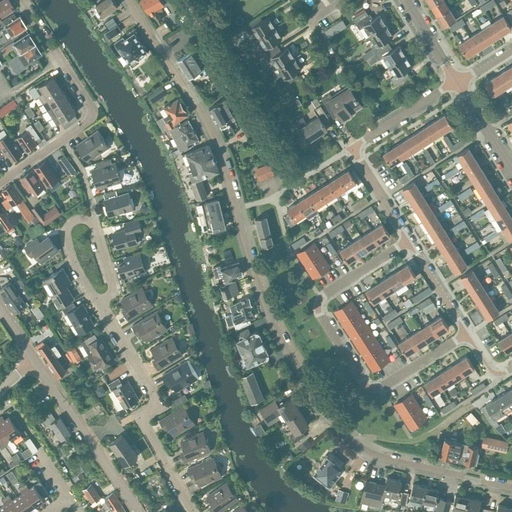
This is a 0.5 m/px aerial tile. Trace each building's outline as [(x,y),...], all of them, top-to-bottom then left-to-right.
[(8,0),(1,0),(0,1),(0,20),(2,19),(0,17),(14,8),(8,0)] [(102,0),(96,4),(97,6),(103,15),(111,10),(118,6),(114,0),(102,0)] [(155,10),(164,4),(161,0),(140,0),(149,13),(150,12),(151,15),(152,15),(153,16),(155,14),(155,13),(156,12),(155,10)] [(439,0),(431,5),(437,15),(450,8),(446,2),(448,0),(439,0)] [(482,12),(496,4),(493,0),(490,0),(480,7),(482,12)] [(437,15),(444,26),(456,18),(450,8),(437,15)] [(353,18),(356,23),(355,23),(359,30),(364,27),(369,36),(386,25),(379,14),(372,19),(369,14),(368,15),(365,10),(353,18)] [(2,20),(0,21),(0,29),(6,26),(7,28),(12,35),(25,26),(18,16),(16,18),(15,17),(13,13),(2,20)] [(184,14),(180,17),(183,22),(188,19),(184,14)] [(503,14),(492,21),(500,34),(511,27),(503,14)] [(260,16),(249,23),(252,27),(254,31),(259,38),(266,33),(276,27),(269,16),(262,20),(260,16)] [(462,18),(449,27),(451,31),(465,23),(462,18)] [(106,23),(109,29),(114,26),(110,20),(106,23)] [(218,23),(226,36),(232,32),(225,20),(218,23)] [(481,28),(480,29),(489,42),(499,35),(500,35),(500,34),(492,21),(491,22),(481,28)] [(106,31),(105,32),(109,37),(121,30),(117,25),(117,24),(114,26),(109,29),(106,31)] [(384,27),(369,36),(373,42),(371,47),(372,48),(372,50),(375,54),(389,45),(386,41),(393,36),(386,25),(384,27)] [(266,33),(259,38),(264,47),(260,50),(264,56),(275,49),(272,44),(275,42),(282,38),(276,27),(266,33)] [(480,29),(469,36),(478,49),(489,42),(480,29)] [(3,54),(12,48),(18,54),(11,58),(34,43),(33,42),(34,40),(32,38),(30,37),(28,33),(1,50),(3,54)] [(137,57),(146,51),(145,50),(145,48),(144,45),(141,44),(134,33),(122,42),(121,39),(116,42),(124,56),(125,56),(129,62),(131,62),(132,66),(139,61),(137,57)] [(467,56),(478,49),(469,36),(468,34),(463,37),(464,39),(458,43),(467,56)] [(9,63),(15,73),(27,66),(25,63),(41,53),(40,52),(40,50),(39,48),(37,47),(34,43),(11,58),(7,61),(5,63),(6,65),(9,63)] [(383,57),(389,66),(406,56),(399,45),(392,50),(389,45),(375,54),(379,60),(383,57)] [(265,57),(260,61),(262,65),(268,61),(272,59),(278,68),(295,58),(288,47),(281,51),(278,53),(275,49),(264,56),(265,57)] [(177,61),(189,78),(204,69),(204,68),(209,65),(198,48),(193,51),(193,50),(177,61)] [(372,48),(367,52),(370,57),(375,54),(372,50),(372,48)] [(391,78),(392,81),(390,82),(392,86),(394,84),(395,85),(409,75),(406,71),(412,67),(406,56),(389,66),(395,76),(391,78)] [(301,68),(295,58),(278,68),(284,77),(279,80),(283,86),(298,77),(295,72),(301,68)] [(496,75),(504,89),(511,83),(511,75),(507,68),(496,75)] [(16,75),(8,80),(12,86),(20,81),(16,75)] [(484,83),(493,96),(504,89),(496,75),(484,83)] [(39,86),(34,89),(38,96),(43,93),(57,84),(53,77),(39,86)] [(57,84),(38,96),(43,103),(62,91),(57,84)] [(352,113),(362,106),(349,86),(331,97),(330,94),(322,99),(333,117),(338,114),(342,120),(352,113)] [(62,91),(43,103),(44,105),(47,110),(52,107),(67,98),(63,92),(62,91)] [(316,97),(311,100),(315,107),(321,104),(316,97)] [(52,107),(47,110),(52,117),(57,114),(71,105),(67,98),(52,107)] [(165,123),(169,129),(181,123),(179,120),(188,114),(178,98),(164,107),(168,113),(162,117),(166,123),(165,123)] [(298,98),(288,105),(291,110),(301,103),(298,98)] [(14,99),(5,105),(9,110),(18,105),(14,99)] [(218,125),(219,124),(222,128),(227,124),(225,121),(228,119),(230,123),(235,120),(233,116),(234,116),(224,99),(219,102),(209,108),(218,125)] [(57,114),(52,117),(52,118),(53,119),(56,125),(61,122),(70,116),(71,116),(75,122),(78,120),(74,113),(76,113),(71,106),(71,105),(57,114)] [(294,122),(298,129),(306,142),(327,129),(322,122),(328,118),(320,105),(313,110),(318,116),(307,123),(303,117),(294,122)] [(435,120),(443,131),(452,125),(445,114),(435,120)] [(171,128),(169,129),(179,148),(180,151),(189,147),(194,144),(193,141),(197,139),(198,138),(190,121),(189,120),(189,119),(181,123),(177,125),(174,127),(171,128)] [(425,127),(424,127),(431,138),(432,138),(443,131),(435,120),(425,127)] [(28,130),(17,137),(26,151),(37,144),(34,140),(35,140),(40,136),(39,136),(31,124),(26,127),(28,130)] [(424,127),(414,134),(421,145),(431,138),(424,127)] [(93,157),(108,147),(103,140),(104,140),(98,131),(82,141),(83,143),(78,147),(86,159),(92,155),(93,157)] [(13,161),(23,154),(9,133),(0,139),(0,157),(0,158),(7,153),(13,161)] [(404,140),(411,151),(421,145),(414,134),(404,140)] [(453,149),(454,151),(464,144),(461,139),(453,145),(447,135),(443,137),(451,150),(453,149)] [(404,140),(393,147),(401,158),(411,151),(404,140)] [(217,172),(218,168),(214,158),(215,158),(212,152),(211,152),(210,146),(207,145),(186,153),(192,170),(189,171),(195,187),(192,188),(197,200),(207,196),(201,179),(217,172)] [(383,153),(390,165),(401,158),(393,147),(383,153)] [(430,164),(434,161),(426,148),(422,151),(430,164)] [(456,155),(460,161),(455,164),(456,166),(450,170),(453,174),(464,167),(464,168),(463,165),(474,158),(468,148),(456,155)] [(58,159),(69,175),(75,170),(64,155),(58,159)] [(421,158),(417,160),(421,168),(424,166),(425,165),(424,164),(421,158)] [(474,158),(463,165),(464,168),(469,176),(481,169),(474,158)] [(116,163),(112,164),(110,159),(106,160),(95,163),(96,169),(92,170),(97,187),(121,180),(118,170),(119,170),(118,168),(117,168),(116,163)] [(35,168),(45,184),(47,186),(59,179),(46,160),(35,168)] [(261,180),(274,175),(270,164),(257,168),(261,180)] [(481,169),(469,176),(470,177),(476,187),(488,180),(481,169)] [(20,178),(29,191),(32,189),(35,193),(44,187),(32,170),(20,178)] [(338,176),(348,192),(359,185),(357,182),(356,182),(349,170),(338,176)] [(398,179),(398,180),(401,184),(410,179),(407,173),(398,179)] [(329,182),(337,195),(340,193),(342,196),(348,192),(338,176),(329,182)] [(430,183),(433,187),(440,183),(437,178),(430,183)] [(488,180),(476,187),(477,188),(483,198),(494,190),(488,180)] [(414,181),(402,188),(409,199),(420,192),(414,181)] [(319,188),(326,201),(337,195),(329,182),(319,188)] [(427,191),(433,187),(430,183),(424,186),(427,191)] [(8,197),(2,201),(7,209),(12,206),(13,205),(17,203),(22,209),(29,221),(31,220),(35,217),(32,213),(22,199),(12,184),(3,190),(8,197)] [(470,187),(463,191),(467,195),(473,191),(470,187)] [(308,195),(316,208),(326,201),(319,188),(308,195)] [(130,202),(132,201),(131,200),(130,200),(128,193),(118,196),(116,190),(103,194),(110,215),(132,209),(130,202)] [(494,190),(483,198),(489,207),(501,200),(495,191),(494,190)] [(457,195),(460,199),(467,195),(463,191),(457,195)] [(420,192),(409,199),(410,200),(416,210),(427,202),(421,193),(420,192)] [(298,201),(306,214),(316,208),(308,195),(298,201)] [(365,196),(355,203),(359,208),(369,202),(365,196)] [(444,203),(447,208),(453,204),(450,199),(444,203)] [(206,223),(201,224),(203,230),(204,231),(208,230),(225,226),(218,200),(202,204),(206,223)] [(501,200),(489,207),(490,209),(496,218),(507,211),(502,202),(501,200)] [(295,221),(306,214),(298,201),(287,208),(290,212),(295,221)] [(427,202),(416,210),(417,212),(423,220),(434,213),(428,204),(427,202)] [(441,212),(447,208),(444,203),(438,207),(441,212)] [(32,208),(37,216),(44,225),(61,213),(55,205),(44,213),(43,212),(37,204),(32,208)] [(144,205),(140,211),(146,214),(149,208),(144,205)] [(371,205),(358,213),(361,218),(374,210),(371,205)] [(483,208),(477,212),(480,216),(485,213),(486,213),(484,210),(483,208)] [(0,220),(6,229),(12,224),(3,211),(1,213),(0,211),(0,220)] [(496,229),(489,233),(492,238),(494,237),(498,234),(499,234),(497,231),(502,228),(511,222),(511,218),(508,212),(507,211),(496,218),(497,220),(500,224),(495,227),(494,227),(496,229)] [(476,212),(470,216),(473,220),(479,217),(480,216),(477,212),(476,212)] [(434,213),(423,220),(423,222),(429,230),(440,223),(435,214),(434,213)] [(255,219),(262,246),(273,243),(266,216),(255,219)] [(135,233),(141,231),(138,219),(124,223),(126,229),(113,233),(117,249),(137,243),(135,233)] [(440,223),(429,230),(429,231),(435,240),(447,234),(443,228),(448,225),(445,220),(440,223)] [(457,224),(460,228),(466,225),(464,220),(457,224)] [(497,231),(499,234),(504,242),(509,239),(511,237),(511,222),(502,228),(497,231)] [(371,230),(379,241),(390,235),(382,223),(371,230)] [(328,232),(332,237),(345,229),(341,224),(328,232)] [(447,234),(435,240),(436,242),(443,252),(454,245),(450,238),(455,235),(454,232),(458,230),(460,228),(457,224),(451,228),(452,230),(447,234)] [(13,225),(7,230),(9,233),(13,231),(15,234),(18,232),(14,227),(13,225)] [(361,236),(369,248),(379,241),(371,230),(361,236)] [(489,233),(483,237),(485,239),(486,241),(492,238),(489,233)] [(15,239),(14,239),(18,245),(24,241),(20,236),(15,239)] [(361,236),(351,243),(358,255),(369,248),(361,236)] [(42,262),(58,250),(49,237),(40,243),(37,238),(25,247),(32,257),(36,254),(42,262)] [(298,241),(292,245),(295,249),(301,245),(298,241)] [(471,245),(473,249),(480,245),(477,241),(471,245)] [(314,242),(296,253),(297,254),(304,266),(322,254),(314,242)] [(350,243),(340,250),(348,262),(358,255),(351,243),(350,243)] [(454,245),(443,252),(449,262),(460,255),(454,245)] [(467,253),(473,249),(471,245),(464,249),(467,253)] [(3,248),(0,250),(0,253),(2,257),(10,252),(8,249),(7,249),(6,249),(5,249),(4,247),(3,248)] [(230,249),(223,251),(226,262),(234,260),(230,249)] [(140,254),(146,253),(146,252),(125,258),(126,264),(119,266),(122,278),(145,271),(140,254)] [(322,254),(304,266),(312,278),(328,268),(330,266),(322,254)] [(460,255),(449,262),(450,264),(455,272),(466,265),(461,256),(460,255)] [(495,260),(499,266),(504,263),(500,256),(495,260)] [(220,265),(213,267),(216,278),(222,276),(224,282),(235,279),(234,277),(243,274),(242,269),(241,269),(239,261),(221,267),(220,265)] [(487,265),(491,271),(496,268),(492,262),(487,265)] [(397,270),(405,282),(416,275),(408,263),(397,270)] [(503,273),(508,269),(504,263),(499,266),(503,273)] [(74,299),(66,285),(71,282),(68,276),(63,268),(44,279),(46,282),(44,283),(55,303),(57,302),(60,307),(74,299)] [(491,271),(495,278),(500,275),(496,268),(491,271)] [(473,269),(461,276),(467,286),(479,279),(473,269)] [(387,277),(395,289),(405,282),(397,270),(387,277)] [(34,277),(28,281),(31,286),(37,282),(34,277)] [(377,283),(384,295),(395,289),(387,277),(377,283)] [(6,302),(14,313),(26,305),(24,302),(33,297),(20,278),(12,283),(11,281),(0,288),(0,290),(7,301),(6,302)] [(479,279),(467,286),(468,287),(474,297),(486,290),(489,288),(485,283),(483,285),(480,280),(479,279)] [(221,286),(220,286),(224,298),(225,298),(231,296),(239,293),(236,281),(227,284),(221,286)] [(377,283),(366,290),(373,302),(383,296),(384,295),(377,283)] [(505,283),(500,286),(504,292),(504,293),(509,289),(505,283)] [(424,289),(418,293),(420,296),(421,298),(428,294),(432,291),(429,286),(424,289)] [(142,287),(121,300),(128,311),(124,313),(128,320),(153,305),(148,298),(145,298),(145,292),(142,287)] [(486,290),(474,297),(475,298),(481,307),(493,300),(495,299),(494,297),(492,294),(490,296),(486,290)] [(412,297),(415,302),(421,298),(418,293),(412,297)] [(426,313),(436,307),(432,302),(429,297),(417,305),(420,310),(422,308),(426,313)] [(233,313),(228,315),(231,324),(234,323),(236,329),(251,322),(249,318),(254,317),(249,306),(251,305),(248,298),(237,302),(237,303),(230,305),(233,313)] [(337,309),(335,310),(343,323),(355,315),(358,312),(351,300),(347,303),(337,309)] [(493,300),(481,307),(481,308),(488,318),(499,311),(493,301),(493,300)] [(73,302),(62,309),(66,314),(68,313),(73,323),(79,333),(94,325),(82,304),(76,308),(73,302)] [(386,313),(382,316),(385,321),(398,313),(398,312),(395,308),(393,309),(386,313)] [(132,326),(136,333),(139,330),(146,342),(167,329),(164,324),(159,321),(160,318),(156,311),(132,326)] [(355,315),(343,323),(350,335),(362,327),(366,325),(358,312),(355,315)] [(506,313),(500,317),(503,322),(509,317),(506,313)] [(387,324),(390,329),(403,321),(400,315),(387,324)] [(430,322),(431,323),(434,328),(438,334),(448,328),(440,316),(430,322)] [(500,317),(493,321),(497,325),(498,325),(502,322),(503,322),(500,317)] [(430,322),(420,329),(428,341),(438,334),(434,328),(431,323),(430,322)] [(362,327),(350,335),(358,346),(374,336),(366,325),(362,327)] [(237,332),(239,338),(236,339),(243,356),(239,358),(244,367),(267,357),(267,358),(268,357),(269,356),(269,354),(269,353),(265,346),(266,346),(263,340),(260,333),(259,332),(258,331),(256,331),(251,333),(248,327),(237,332)] [(410,335),(409,335),(417,348),(418,347),(427,341),(428,341),(420,329),(410,335)] [(506,351),(511,347),(511,337),(509,333),(499,340),(506,351)] [(96,368),(100,365),(101,367),(114,359),(101,337),(98,339),(95,334),(81,342),(96,368)] [(409,336),(399,342),(406,354),(417,348),(409,335),(409,336)] [(374,336),(358,346),(358,347),(365,358),(381,347),(374,337),(374,336)] [(158,361),(154,363),(158,369),(183,355),(178,348),(175,347),(175,342),(172,337),(151,349),(158,361)] [(36,345),(48,362),(61,353),(65,351),(66,350),(60,341),(55,344),(50,347),(47,342),(45,343),(43,341),(36,345)] [(381,347),(365,358),(366,359),(374,372),(376,371),(386,364),(390,361),(382,349),(381,347)] [(48,362),(57,377),(67,371),(63,365),(67,362),(61,353),(48,362)] [(467,356),(456,362),(464,375),(474,368),(467,356)] [(186,361),(162,375),(166,382),(170,380),(177,391),(197,379),(194,374),(189,371),(190,368),(186,361)] [(456,363),(446,369),(454,381),(464,375),(456,362),(456,363)] [(445,369),(435,376),(443,388),(453,382),(454,381),(446,369),(445,369)] [(242,377),(248,390),(258,385),(253,372),(242,377)] [(434,376),(424,382),(432,395),(443,388),(435,376),(434,376)] [(114,389),(124,407),(138,399),(127,381),(122,384),(118,378),(108,384),(111,391),(114,389)] [(471,390),(473,394),(486,386),(483,382),(471,390)] [(253,402),(263,398),(258,385),(248,390),(253,402)] [(496,397),(504,411),(511,406),(511,399),(507,391),(496,397)] [(411,392),(394,404),(402,416),(419,405),(411,392)] [(182,395),(173,400),(177,405),(185,400),(182,395)] [(282,413),(286,421),(301,411),(292,397),(279,406),(275,399),(259,409),(268,422),(282,413)] [(488,421),(489,421),(491,423),(494,427),(499,424),(495,417),(504,411),(496,397),(485,404),(486,406),(481,409),(488,421)] [(194,398),(186,403),(189,407),(196,402),(194,398)] [(453,401),(441,408),(444,413),(456,405),(453,401)] [(419,405),(402,416),(410,429),(428,417),(419,405)] [(160,420),(164,427),(167,425),(174,436),(195,424),(192,419),(187,416),(188,413),(184,406),(160,420)] [(51,422),(60,435),(58,436),(60,439),(71,432),(61,416),(56,418),(51,411),(41,418),(46,425),(51,422)] [(121,411),(115,414),(118,419),(124,416),(121,411)] [(309,424),(301,411),(286,421),(294,432),(289,435),(293,441),(305,434),(301,429),(309,424)] [(10,437),(10,438),(11,438),(12,439),(16,437),(16,438),(22,434),(9,415),(5,419),(2,415),(0,416),(0,421),(10,437)] [(0,439),(4,445),(8,443),(6,441),(10,438),(10,437),(0,421),(0,439)] [(502,425),(496,428),(501,434),(506,430),(502,425)] [(186,453),(182,455),(185,462),(211,451),(208,443),(205,443),(205,437),(203,432),(181,441),(186,453)] [(110,442),(118,454),(130,445),(123,434),(110,442)] [(508,441),(504,440),(484,436),(481,446),(506,452),(508,441)] [(25,441),(33,453),(38,449),(30,437),(25,441)] [(440,456),(448,458),(455,460),(457,460),(461,441),(459,441),(453,439),(453,440),(444,438),(443,441),(442,446),(440,456)] [(307,439),(299,446),(303,450),(311,443),(307,439)] [(461,441),(457,460),(466,462),(474,464),(475,459),(477,452),(478,449),(478,446),(470,444),(470,443),(461,441)] [(125,465),(138,456),(130,445),(118,454),(125,465)] [(316,469),(314,473),(324,481),(330,486),(336,478),(334,476),(337,472),(342,467),(335,461),(335,460),(334,459),(335,457),(333,455),(329,456),(328,457),(327,456),(321,463),(316,469)] [(14,460),(17,464),(23,461),(20,456),(19,457),(14,460)] [(188,468),(191,476),(195,474),(200,486),(222,477),(220,471),(215,468),(217,465),(214,457),(188,468)] [(12,470),(7,474),(10,479),(15,475),(12,470)] [(154,474),(148,478),(152,484),(158,481),(154,474)] [(366,480),(362,496),(361,501),(380,506),(382,499),(388,501),(390,494),(397,495),(401,480),(387,477),(385,485),(366,480)] [(22,485),(35,505),(44,499),(43,497),(49,493),(40,480),(29,487),(26,483),(22,485)] [(214,507),(211,509),(212,511),(220,511),(238,499),(234,493),(230,492),(229,487),(226,482),(207,496),(214,507)] [(413,483),(410,496),(409,498),(422,501),(426,487),(413,483)] [(83,489),(89,496),(93,503),(101,497),(92,484),(83,489)] [(16,496),(26,511),(35,505),(22,485),(18,488),(21,493),(16,496)] [(422,501),(435,504),(439,490),(426,487),(422,501)] [(339,489),(335,500),(346,503),(349,492),(339,489)] [(399,503),(406,505),(409,493),(402,491),(399,503)] [(106,500),(102,503),(105,508),(110,505),(112,508),(111,509),(112,511),(122,505),(117,496),(114,492),(105,498),(106,500)] [(452,501),(451,508),(452,508),(465,511),(468,497),(466,496),(455,494),(455,496),(454,501),(452,501)] [(5,497),(15,511),(24,511),(26,511),(16,496),(12,499),(10,496),(8,495),(5,497)] [(0,506),(0,508),(2,511),(15,511),(5,497),(2,499),(4,504),(0,506)] [(438,497),(435,510),(442,511),(445,499),(438,497)] [(468,497),(465,511),(466,511),(487,511),(488,509),(480,507),(481,500),(468,497)] [(445,499),(442,511),(449,511),(451,508),(452,501),(445,499)]
